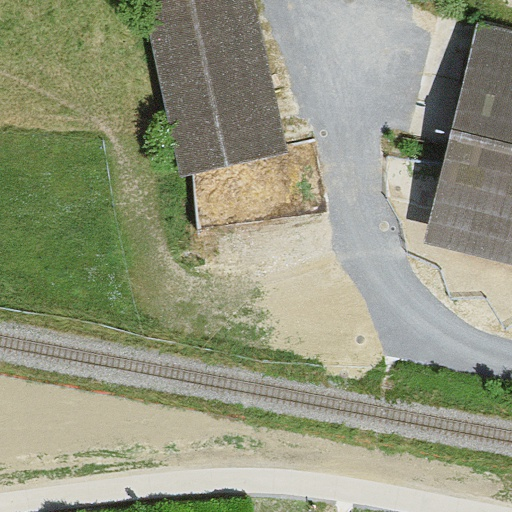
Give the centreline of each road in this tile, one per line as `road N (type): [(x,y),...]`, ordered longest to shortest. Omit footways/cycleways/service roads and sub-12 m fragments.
road 1 (track): [(251,478),(0,501)]
road 2 (unclassified): [(471,511),(251,478)]
